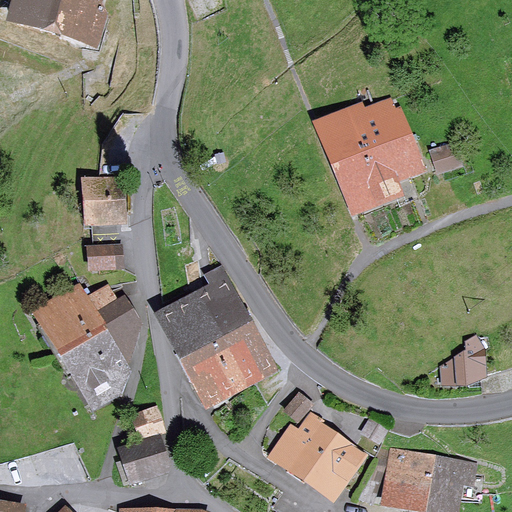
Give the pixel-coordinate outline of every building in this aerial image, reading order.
[(18,0),(14,16),(95,39),(104,0),(18,0)] [(323,125),(338,162),(361,153),(360,150),(375,144),(377,150),(409,137),(399,113),(396,114),(391,102),(374,108),(378,119),(351,130),(346,116),(323,125)] [(361,153),(338,162),(356,207),(397,191),(391,178),(421,166),(409,137),(377,150),(375,144),(360,150),(361,153)] [(452,148),(435,154),(440,170),(457,164),(452,148)] [(120,222),(118,182),(85,184),(88,224),(120,222)] [(122,249),(89,253),(92,276),(125,272),(122,249)] [(228,286),(166,321),(191,365),(254,330),(228,286)] [(78,327),(115,306),(108,295),(90,306),(78,289),(35,318),(63,350),(85,338),(78,327)] [(75,372),(117,350),(111,341),(138,325),(123,301),(115,306),(78,327),(85,338),(63,350),(75,372)] [(273,364),(254,330),(191,365),(211,399),(273,364)] [(483,349),(475,336),(465,343),(465,351),(443,366),(444,384),(459,383),(486,377),(483,349)] [(117,350),(75,372),(96,412),(132,374),(117,350)] [(511,371),(500,376),(504,388),(511,384),(511,371)] [(300,396),(286,413),(297,422),(311,405),(300,396)] [(164,436),(159,413),(133,419),(139,442),(164,436)] [(291,429),(271,458),(289,470),(292,466),(328,491),(354,452),(308,422),(300,435),(291,429)] [(371,423),(362,436),(376,445),(385,433),(371,423)] [(154,444),(119,454),(129,485),(163,475),(154,444)] [(474,465),(394,452),(387,500),(448,510),(453,477),(471,480),(474,465)]
